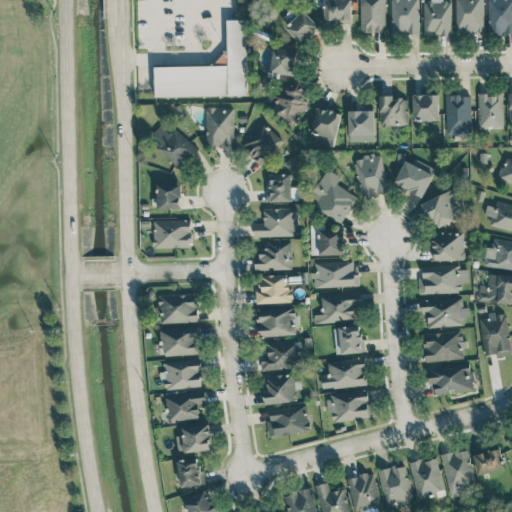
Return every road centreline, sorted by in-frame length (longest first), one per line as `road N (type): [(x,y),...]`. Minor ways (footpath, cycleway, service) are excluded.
road 1 (secondary): [(66,0),(70,315),(95,511)]
road 2 (secondary): [(160,511),(135,356),(121,31)]
road 3 (residential): [(245,474),(223,270),(224,192)]
road 4 (residential): [(511,399),(245,474)]
road 5 (residential): [(407,431),(387,239)]
road 6 (residential): [(339,67),(511,64)]
